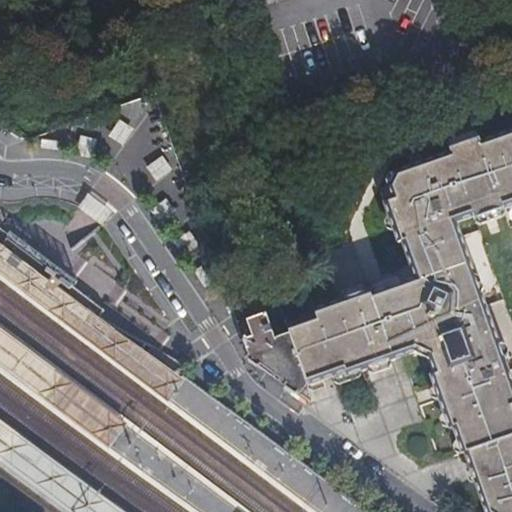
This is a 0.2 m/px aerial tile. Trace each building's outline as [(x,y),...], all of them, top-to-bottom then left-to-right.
[(164,0),(167,8),(189,0),(164,0)] [(200,0),(205,13),(239,2),(240,5),(253,0),(200,0)] [(0,7),(0,34),(12,30),(3,6),(0,7)] [(34,90),(46,86),(28,40),(17,44),(34,90)] [(80,74),(97,67),(93,55),(69,64),(73,76),(80,74)] [(125,144),(133,126),(114,119),(107,136),(125,144)] [(511,129),(480,141),(504,209),(511,206),(511,129)] [(97,150),(116,157),(121,143),(101,137),(97,150)] [(504,209),(480,141),(450,152),(474,216),(475,220),(504,209)] [(474,216),(450,152),(449,152),(397,170),(388,188),(393,202),(385,205),(398,243),(402,243),(414,279),(370,294),(394,362),(408,357),(408,352),(412,351),(429,361),(426,364),(431,380),(428,380),(446,429),(450,428),(459,454),(464,453),(511,435),(511,421),(507,408),(511,405),(511,389),(479,298),(482,291),(478,279),(472,277),(453,223),(474,216)] [(151,180),(170,171),(162,155),(144,163),(151,180)] [(0,238),(0,269),(77,328),(175,403),(190,380),(95,309),(90,305),(83,300),(55,279),(42,269),(40,268),(34,263),(23,255),(9,245),(0,238)] [(370,294),(341,303),(365,371),(394,362),(370,294)] [(306,385),(288,335),(272,339),(259,301),(230,310),(248,357),(310,402),(312,400),(306,385)] [(341,303),(284,322),(288,335),(306,385),(346,372),(348,377),(365,371),(341,303)] [(125,424),(0,329),(0,358),(11,367),(108,446),(125,424)] [(0,459),(28,481),(72,511),(128,511),(0,419),(0,459)] [(511,511),(511,435),(464,453),(483,511),(511,511)]
